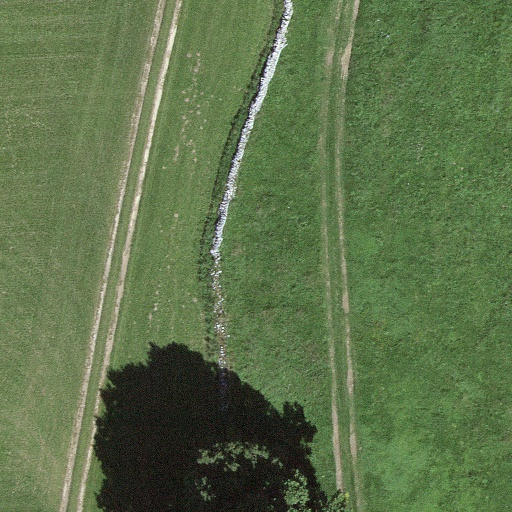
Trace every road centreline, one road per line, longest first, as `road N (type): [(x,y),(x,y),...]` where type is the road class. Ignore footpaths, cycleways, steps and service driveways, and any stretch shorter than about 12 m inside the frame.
road 1 (track): [(73,511),(168,0)]
road 2 (track): [(353,511),(334,138),(345,0)]
